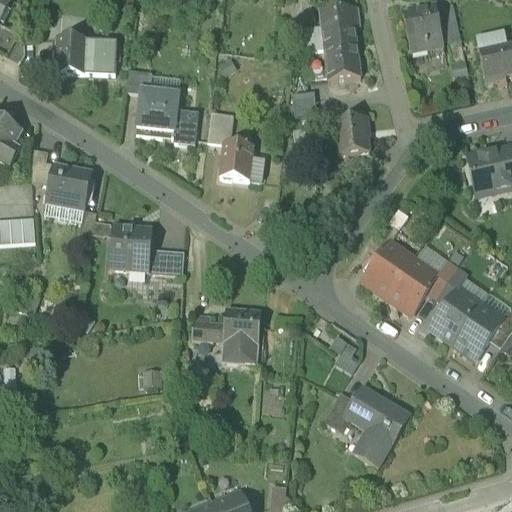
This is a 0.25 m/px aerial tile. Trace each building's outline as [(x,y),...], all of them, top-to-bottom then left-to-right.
[(14,9),(0,0),(0,32),(1,32),(14,9)] [(320,19),(324,55),(357,51),(355,35),(360,34),(358,14),(320,19)] [(410,60),(428,57),(426,49),(442,45),(436,14),(417,17),(417,18),(402,21),(410,60)] [(0,32),(0,59),(19,71),(25,63),(24,45),(1,32),(0,32)] [(86,82),(86,81),(87,49),(87,46),(57,44),(56,80),(86,82)] [(444,53),(442,45),(426,49),(428,57),(444,53)] [(447,48),(452,72),(466,69),(461,45),(447,48)] [(86,81),(99,82),(101,50),(87,49),(86,81)] [(117,51),(101,50),(99,82),(115,83),(117,51)] [(361,86),(357,51),(324,55),(328,90),(361,86)] [(479,60),(486,91),(498,89),(497,86),(511,82),(511,52),(508,53),(479,60)] [(444,53),(428,57),(430,65),(446,61),(444,53)] [(129,94),(154,95),(154,76),(130,75),(129,94)] [(166,136),(174,137),(176,118),(178,101),(142,96),(137,139),(162,142),(166,136)] [(295,100),(294,111),(316,108),(315,98),(295,100)] [(318,120),(316,108),(294,111),(292,124),(313,121),(318,120)] [(177,118),(176,118),(174,137),(173,143),(175,143),(174,149),(194,151),(198,120),(178,117),(177,118)] [(224,150),(227,150),(231,121),(212,118),(208,148),(224,150)] [(292,124),(294,136),(314,134),(313,121),(292,124)] [(0,168),(11,175),(22,157),(14,153),(23,138),(0,124),(0,168)] [(335,147),(337,164),(369,160),(367,144),(368,144),(367,136),(368,135),(367,125),(334,129),(336,147),(335,147)] [(321,130),(323,148),(335,147),(336,147),(334,129),(321,130)] [(232,186),(249,188),(249,187),(252,165),(253,153),(227,150),(224,150),(219,184),(222,185),(222,186),(232,187),(232,186)] [(32,189),(42,191),(46,170),(48,160),(33,157),(31,184),(32,189)] [(468,165),(475,197),(485,195),(493,200),(511,196),(511,186),(505,157),(468,165)] [(249,187),(261,188),(264,166),(252,165),(249,187)] [(47,211),(61,214),(84,218),(83,220),(84,220),(85,220),(85,218),(93,179),(91,179),(91,180),(64,175),(65,173),(46,170),(42,191),(49,193),(45,212),(47,213),(47,211)] [(477,204),(493,200),(485,195),(475,197),(477,204)] [(45,223),(58,225),(61,214),(47,211),(47,213),(45,223)] [(82,231),(84,220),(83,220),(84,218),(61,214),(58,225),(82,229),(81,230),(82,231)] [(97,220),(85,218),(85,220),(81,241),(93,243),(97,220)] [(34,225),(0,227),(0,251),(35,249),(34,225)] [(110,278),(149,281),(151,257),(153,238),(152,238),(152,240),(125,238),(125,236),(113,235),(110,278)] [(375,295),(390,305),(416,267),(390,250),(363,289),(374,297),(375,295)] [(149,281),(183,283),(184,260),(151,257),(149,281)] [(388,307),(411,323),(427,300),(439,283),(416,267),(390,305),(388,307)] [(427,300),(437,306),(457,277),(447,270),(439,283),(427,300)] [(467,284),(457,277),(437,306),(447,313),(458,297),(467,284)] [(374,297),(388,307),(390,305),(375,295),(374,297)] [(444,342),(455,350),(481,313),(458,297),(447,313),(431,336),(443,345),(444,342)] [(454,352),(475,367),(489,347),(503,327),(481,313),(455,350),(454,352)] [(225,332),(224,349),(258,352),(260,322),(248,321),(248,320),(227,318),(225,332)] [(489,347),(500,355),(511,337),(511,319),(509,318),(503,327),(489,347)] [(193,347),(224,349),(225,332),(209,330),(210,324),(197,323),(197,330),(194,329),(193,347)] [(337,342),(333,356),(341,358),(336,372),(356,378),(359,366),(353,364),(358,349),(337,342)] [(443,345),(454,352),(455,350),(444,342),(443,345)] [(256,373),(258,352),(224,349),(222,371),(256,373)] [(24,356),(25,364),(41,361),(40,353),(24,356)] [(146,378),(147,393),(159,392),(158,377),(146,378)] [(208,396),(214,396),(218,393),(218,388),(215,384),(210,383),(205,387),(205,392),(208,396)] [(175,396),(185,397),(186,387),(176,386),(175,396)] [(358,464),(377,475),(391,452),(393,453),(410,425),(362,396),(353,411),(345,424),(351,428),(372,441),(358,464)] [(324,430),(343,441),(351,428),(345,424),(353,411),(340,403),(324,430)] [(14,485),(16,498),(30,496),(27,482),(14,485)] [(270,511),(284,511),(286,494),(272,493),(270,511)] [(245,511),(241,501),(213,511),(245,511)]
